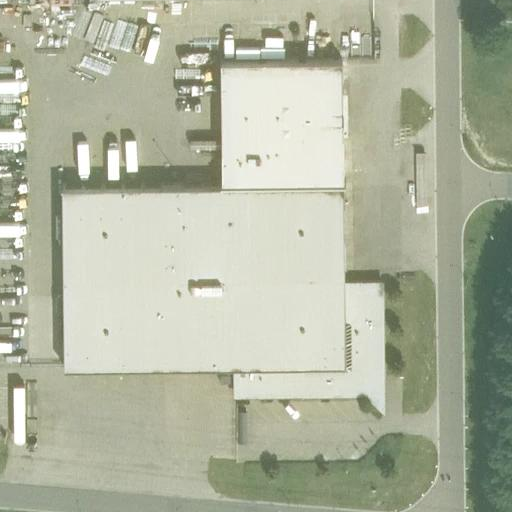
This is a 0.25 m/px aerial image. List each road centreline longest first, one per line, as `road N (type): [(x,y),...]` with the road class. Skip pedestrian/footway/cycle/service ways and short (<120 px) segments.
road 1 (unclassified): [(452,511),(448,189)]
road 2 (unclassified): [(448,189),(445,0)]
road 3 (unclassified): [(176,511),(0,498)]
